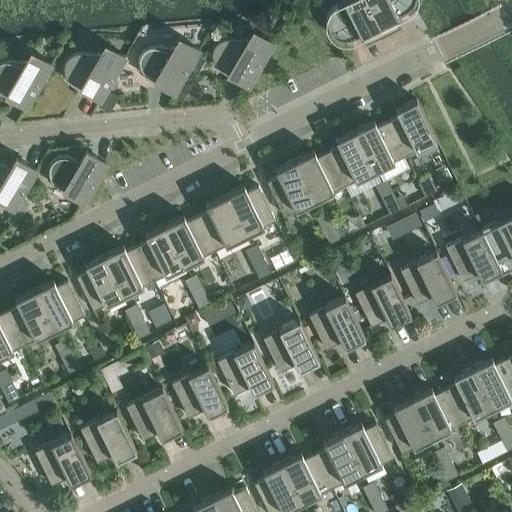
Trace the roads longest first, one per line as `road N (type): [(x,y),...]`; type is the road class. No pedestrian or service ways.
road 1 (residential): [(97,511),(511,311)]
road 2 (residential): [(236,152),(511,13)]
road 3 (residential): [(0,269),(236,152)]
road 4 (residential): [(0,142),(216,123),(236,152)]
